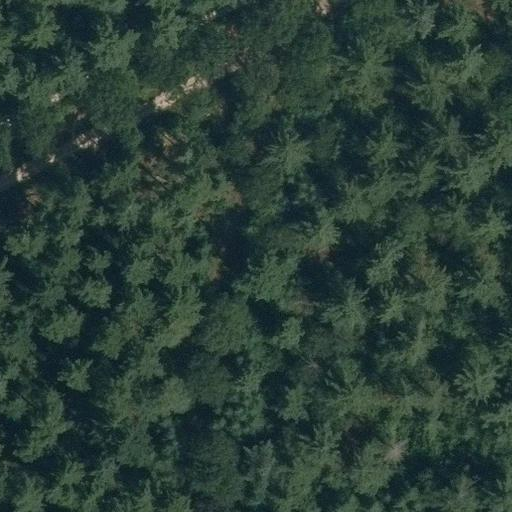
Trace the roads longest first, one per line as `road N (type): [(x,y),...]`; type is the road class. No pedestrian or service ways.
road 1 (track): [(194,511),(198,321),(229,189),(301,9)]
road 2 (track): [(298,0),(301,9),(199,66),(0,165)]
